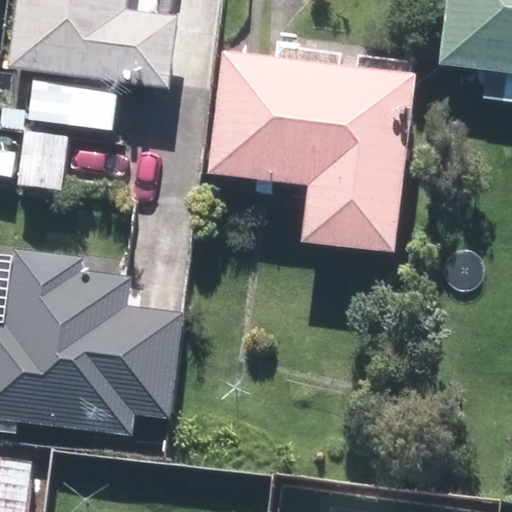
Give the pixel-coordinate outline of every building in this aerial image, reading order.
[(0,0),(0,100),(0,101),(10,0),(0,0)] [(34,0),(25,70),(48,73),(42,121),(123,131),(129,83),(191,91),(201,16),(139,8),(139,0),(34,0)] [(511,0),(465,0),(459,65),(511,69),(511,0)] [(240,52),(227,169),(328,180),(322,240),(424,251),(443,74),(240,52)] [(113,258),(22,253),(18,319),(0,318),(0,425),(149,434),(150,415),(183,417),(189,312),(139,309),(140,292),(112,290),(113,258)] [(53,511),(57,460),(0,456),(0,511),(53,511)]
